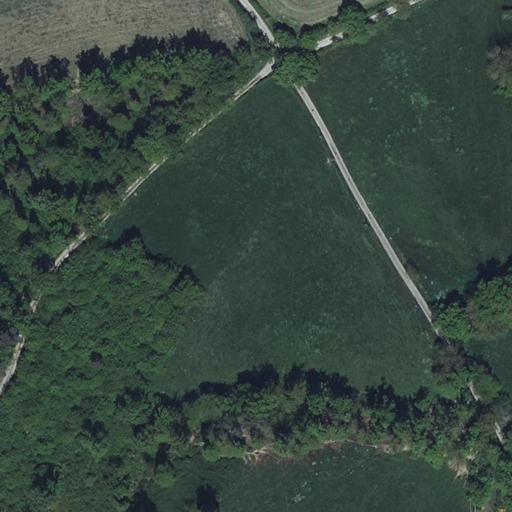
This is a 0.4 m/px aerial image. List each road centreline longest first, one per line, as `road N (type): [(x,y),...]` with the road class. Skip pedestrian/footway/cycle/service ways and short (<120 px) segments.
road 1 (track): [(0,382),(41,277),(111,198),(287,60),(414,0)]
road 2 (unclassified): [(243,0),(270,29),(407,280),(511,445)]
